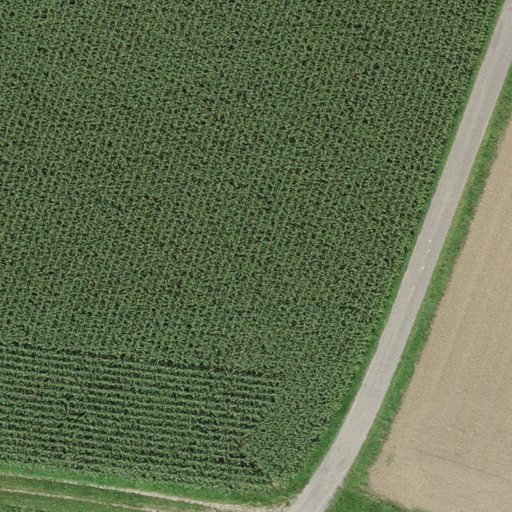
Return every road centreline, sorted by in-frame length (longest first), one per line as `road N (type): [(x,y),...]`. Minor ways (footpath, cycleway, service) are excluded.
road 1 (track): [(320,511),(363,433),(511,39)]
road 2 (track): [(0,487),(186,511)]
